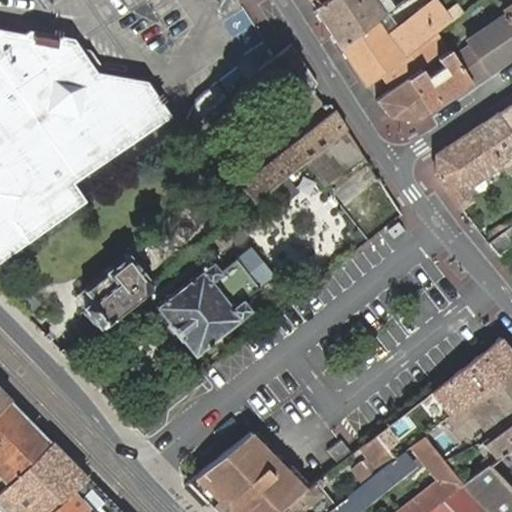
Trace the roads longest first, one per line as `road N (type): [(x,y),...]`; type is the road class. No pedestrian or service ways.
road 1 (secondary): [(169,511),(84,403),(0,315)]
road 2 (residential): [(282,0),(390,166)]
road 3 (residential): [(390,166),(511,305)]
road 4 (residential): [(511,85),(390,166)]
